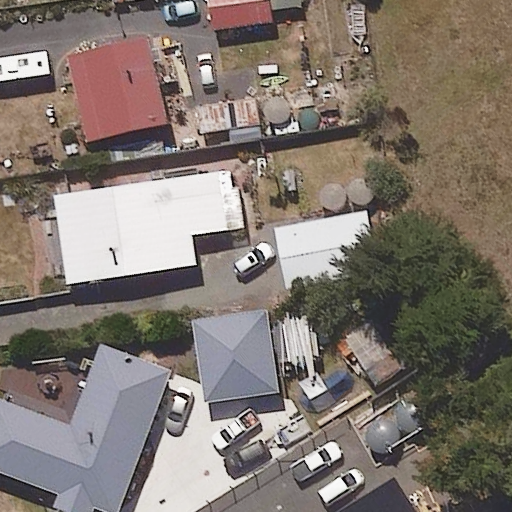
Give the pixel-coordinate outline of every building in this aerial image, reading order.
[(209,0),(213,27),(272,21),(270,9),(304,6),(302,0),(209,0)] [(163,121),(146,37),(67,53),(85,138),(163,121)] [(196,106),(198,130),(226,127),(228,144),(258,140),(253,99),(196,106)] [(224,228),(215,171),(53,195),(65,282),(193,264),(189,233),(224,228)] [(372,271),(364,213),(273,226),(281,283),(372,271)] [(274,392),(267,311),(197,317),(204,398),(274,392)] [(0,471),(57,493),(53,505),(70,511),(92,511),(93,510),(99,511),(114,511),(168,370),(99,344),(67,427),(0,402),(0,471)]
